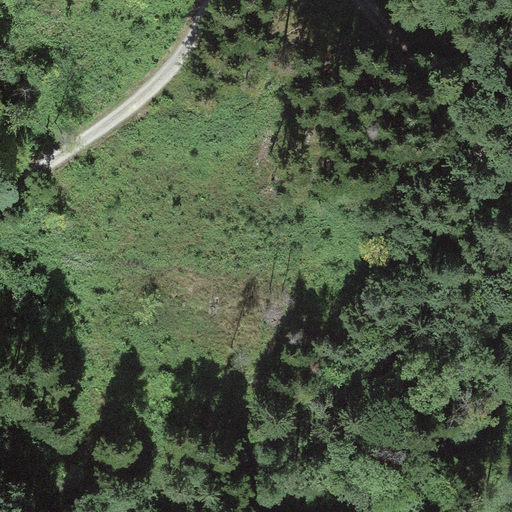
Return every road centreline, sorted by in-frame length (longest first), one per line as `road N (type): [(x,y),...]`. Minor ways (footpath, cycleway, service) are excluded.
road 1 (track): [(0,196),(73,143),(165,58),(200,0)]
road 2 (track): [(511,174),(356,0)]
